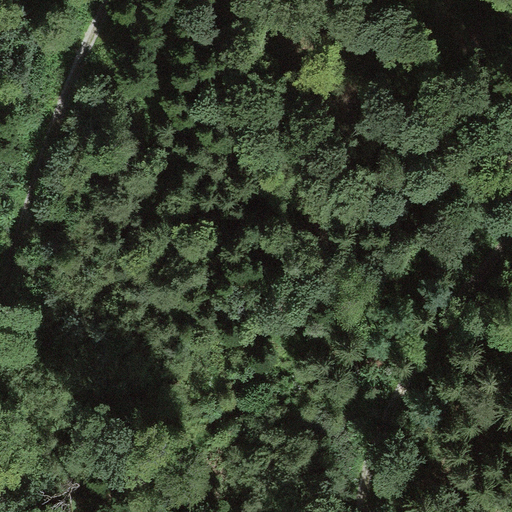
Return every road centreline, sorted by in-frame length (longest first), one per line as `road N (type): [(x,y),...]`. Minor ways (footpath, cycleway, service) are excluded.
road 1 (track): [(0,300),(104,0)]
road 2 (track): [(511,243),(363,462),(351,511)]
